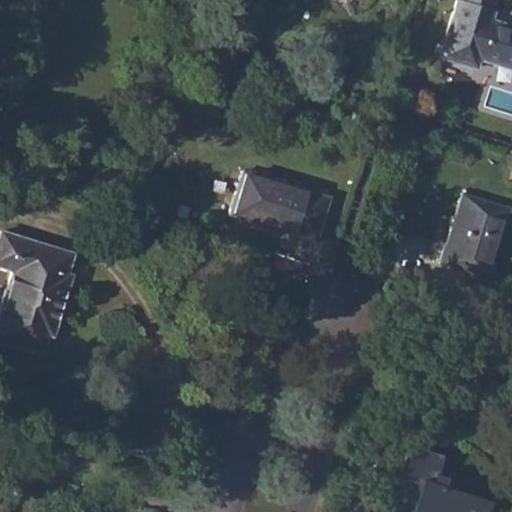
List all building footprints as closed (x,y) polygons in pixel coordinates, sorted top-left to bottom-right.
[(455,0),(438,55),(475,67),(478,57),(511,67),(511,27),(487,20),(490,10),(488,8),(490,0),(455,0)] [(248,218),(271,224),(311,237),(324,196),(261,176),(248,218)] [(459,195),(439,261),(483,275),(504,208),(459,195)] [(0,231),(0,264),(12,268),(0,306),(0,339),(37,351),(43,331),(48,332),(66,274),(62,274),(68,253),(0,231)] [(403,440),(393,475),(407,479),(396,511),(481,511),(485,501),(488,502),(489,500),(432,482),(436,472),(427,469),(433,450),(403,440)]
